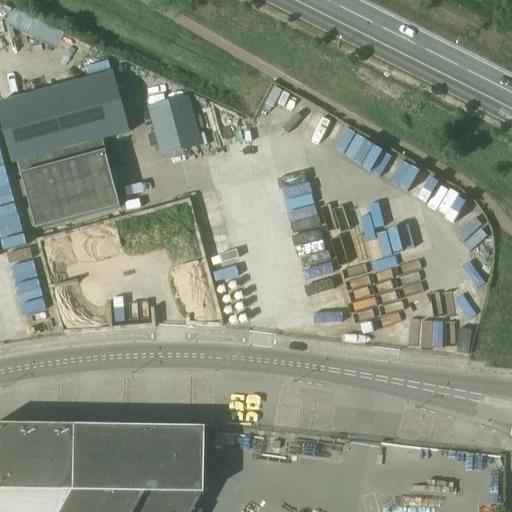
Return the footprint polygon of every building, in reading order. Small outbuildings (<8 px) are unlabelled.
[(0,105),(0,125),(10,165),(17,163),(21,177),(22,177),(106,154),(103,140),(129,133),(113,74),(0,105)] [(161,156),(201,145),(188,97),(148,108),(161,156)] [(36,230),(120,208),(106,154),(22,177),(36,230)] [(0,511),(194,511),(196,508),(203,511),(209,500),(203,497),(204,431),(75,427),(0,426),(0,511)] [(270,451),(279,452),(279,444),(271,444),(270,451)]
